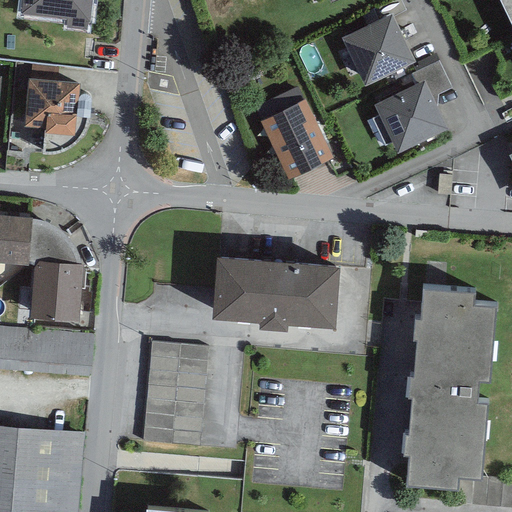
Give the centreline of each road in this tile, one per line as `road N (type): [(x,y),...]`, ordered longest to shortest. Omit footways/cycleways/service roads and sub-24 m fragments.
road 1 (residential): [(115,189),(91,511)]
road 2 (residential): [(133,0),(115,189)]
road 3 (unknown): [(95,451),(210,450),(217,425)]
